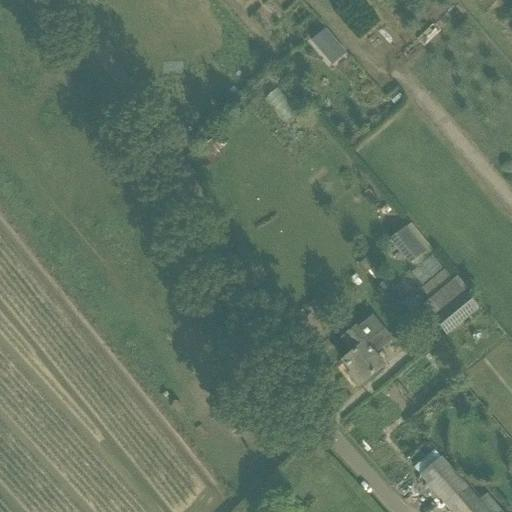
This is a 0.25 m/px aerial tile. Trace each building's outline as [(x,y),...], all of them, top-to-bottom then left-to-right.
[(321,54),(336,42),(325,30),(311,42),(321,54)] [(404,228),(388,241),(408,266),(424,254),(404,228)] [(413,272),(421,284),(442,269),(433,257),(413,272)] [(464,293),(431,320),(445,337),(478,311),(464,293)] [(290,331),(305,320),(299,313),(284,324),(290,331)] [(348,375),(359,388),(385,367),(375,355),(392,341),(372,317),(356,329),(355,328),(341,339),(353,353),(341,362),(351,373),(348,375)] [(488,511),(480,501),(442,457),(419,477),(449,511),(488,511)]
